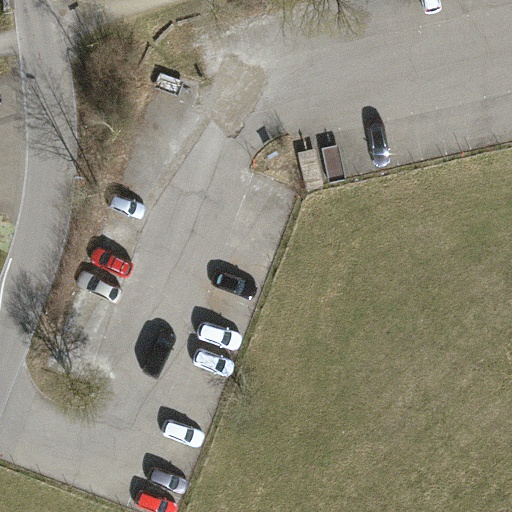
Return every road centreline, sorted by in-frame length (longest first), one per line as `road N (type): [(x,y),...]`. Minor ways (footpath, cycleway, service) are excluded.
road 1 (residential): [(30,0),(47,156),(36,249),(0,348)]
road 2 (track): [(0,46),(152,0)]
